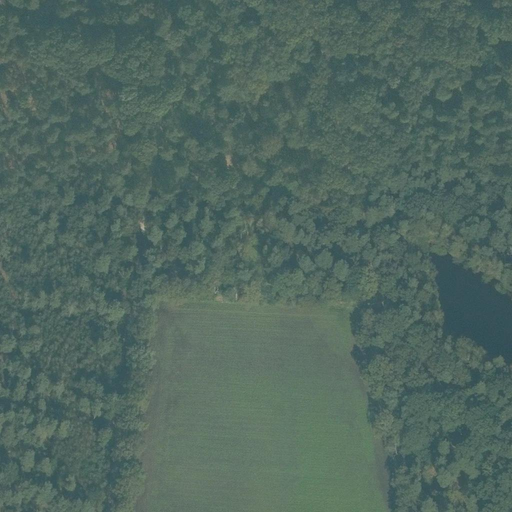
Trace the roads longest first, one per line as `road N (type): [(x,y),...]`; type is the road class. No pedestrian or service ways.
road 1 (track): [(511,461),(392,353),(303,0)]
road 2 (track): [(109,511),(144,235),(158,24)]
